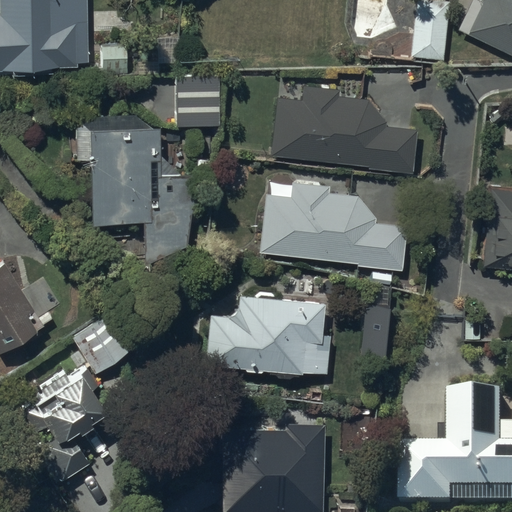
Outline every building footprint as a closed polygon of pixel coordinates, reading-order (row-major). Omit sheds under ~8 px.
[(0,15),(0,70),(77,68),(77,63),(89,63),(86,0),(0,0),(1,16),(0,15)] [(447,2),(430,0),(414,0),(409,57),(413,57),(412,63),(434,65),(435,61),(441,62),(447,2)] [(511,0),(477,0),(461,35),(511,52),(511,0)] [(124,46),(100,47),(101,74),(124,74),(124,46)] [(220,78),(178,78),(178,126),(220,126),(220,78)] [(274,98),(268,157),(367,168),(366,170),(407,175),(412,131),(384,128),(384,124),(368,102),(338,99),(339,91),(301,87),(299,101),(274,98)] [(142,269),(186,248),(189,215),(194,214),(200,178),(159,177),(158,131),(138,131),(138,120),(75,121),(74,162),(87,161),(87,230),(141,226),(142,269)] [(327,186),(319,186),(320,181),(295,179),(294,184),(290,183),(288,197),(263,195),(257,254),(356,265),(355,268),(399,273),(404,227),(374,224),(374,220),(355,196),(327,194),(327,186)] [(511,192),(486,191),(479,269),(511,271),(511,192)] [(0,354),(42,329),(2,265),(0,266),(0,354)] [(208,317),(202,365),(300,376),(300,374),(324,376),(327,348),(324,348),(326,329),(320,329),(322,306),(279,302),(271,292),(258,291),(250,299),(236,298),(235,311),(227,319),(208,317)] [(388,305),(363,303),(358,360),(383,362),(388,305)] [(106,317),(73,338),(95,373),(128,352),(106,317)] [(43,398),(20,411),(39,443),(32,447),(53,484),(88,464),(74,440),(106,422),(79,374),(67,381),(61,371),(36,386),(43,398)] [(511,446),(498,447),(498,393),(450,393),(449,442),(401,442),(401,501),(452,501),(452,485),(511,485),(511,446)] [(218,511),(323,511),(323,425),(282,425),(282,430),(218,430),(218,511)]
